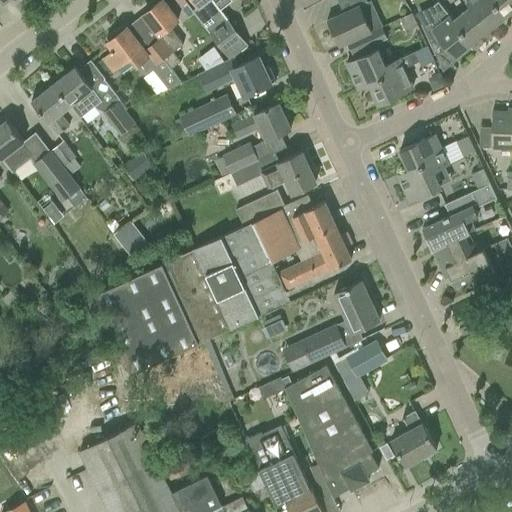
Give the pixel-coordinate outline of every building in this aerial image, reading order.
[(161,38),(152,44),(170,67),(179,60),(171,50),(182,43),(169,27),(178,20),(162,0),(161,0),(143,14),(161,38)] [(193,11),(206,28),(229,58),(246,45),(223,15),(212,0),(194,0),(199,6),(193,11)] [(338,46),(347,43),(381,27),(370,3),(368,4),(365,0),(337,0),(343,13),(327,20),(338,46)] [(462,0),(469,8),(469,7),(488,30),(488,29),(505,16),(491,0),(462,0)] [(511,0),(491,0),(505,16),(511,10),(511,0)] [(452,21),(453,20),(438,2),(435,4),(416,12),(435,55),(445,46),(454,57),(470,44),(471,43),(466,37),(452,21)] [(469,7),(469,8),(453,20),(452,21),(466,37),(471,43),(470,44),(474,48),(492,34),(488,29),(488,30),(469,7)] [(399,19),(406,35),(419,30),(412,13),(399,19)] [(170,67),(152,44),(144,51),(126,27),(118,33),(116,30),(106,38),(108,41),(107,42),(112,49),(110,50),(111,52),(104,58),(110,66),(113,70),(133,55),(148,74),(153,70),(167,89),(180,80),(170,67)] [(358,89),(369,84),(369,83),(388,74),(384,65),(377,49),(374,51),(372,46),(387,39),(381,27),(347,43),(354,59),(346,63),(358,89)] [(369,83),(369,84),(378,103),(413,87),(403,67),(418,61),(421,67),(432,62),(425,46),(384,65),(388,74),(369,83)] [(263,68),(257,56),(238,65),(235,60),(214,70),(221,84),(237,76),(245,95),(275,81),(268,66),(263,68)] [(104,58),(99,62),(105,70),(110,66),(104,58)] [(53,83),(70,106),(80,119),(95,107),(96,109),(104,113),(121,136),(138,122),(105,78),(92,88),(75,66),(53,83)] [(58,115),(70,106),(53,83),(31,100),(58,135),(67,127),(58,115)] [(181,115),(188,134),(235,113),(226,94),(181,115)] [(215,160),(222,175),(222,176),(230,173),(272,153),(266,140),(291,129),(279,102),(232,124),(237,137),(259,126),(264,137),(215,160)] [(491,148),(511,148),(511,111),(492,111),(491,148)] [(7,119),(0,124),(0,157),(2,159),(11,171),(33,154),(7,119)] [(404,160),(409,170),(409,171),(428,162),(432,170),(433,170),(463,157),(462,156),(456,142),(441,149),(434,135),(400,151),(404,160)] [(456,142),(462,156),(474,151),(467,136),(456,142)] [(73,159),(75,157),(63,141),(51,150),(64,166),(65,166),(71,174),(79,167),(73,159)] [(33,163),(62,201),(79,188),(49,150),(33,163)] [(278,162),(278,163),(261,171),(269,187),(286,179),(292,193),(315,182),(301,151),(278,162)] [(142,152),(133,159),(143,173),(153,166),(142,152)] [(409,171),(409,170),(398,175),(409,201),(417,197),(420,203),(440,194),(437,188),(440,186),(433,170),(432,170),(428,162),(409,171)] [(471,174),(478,189),(490,184),(483,168),(471,174)] [(422,228),(431,249),(463,234),(463,235),(475,229),(469,217),(476,214),(472,205),(476,203),(478,206),(497,197),(496,194),(490,184),(478,189),(445,204),(450,215),(422,228)] [(236,210),(242,223),(243,226),(285,207),(284,205),(277,190),(236,210)] [(313,206),(308,194),(284,205),(285,207),(243,226),(242,223),(93,293),(130,372),(199,344),(289,300),(285,290),(351,259),(345,247),(352,244),(346,232),(340,235),(324,201),(313,206)] [(62,216),(52,202),(43,209),(53,223),(62,216)] [(114,220),(107,225),(112,232),(119,227),(114,220)] [(131,220),(114,233),(123,245),(140,232),(131,220)] [(431,249),(440,268),(483,249),(479,241),(469,246),(463,235),(463,234),(431,249)] [(511,249),(507,238),(492,245),(492,246),(493,247),(494,249),(495,250),(496,251),(497,252),(498,252),(499,253),(500,254),(502,254),(503,255),(504,255),(506,255),(507,255),(509,255),(510,255),(511,254),(511,249)] [(483,249),(440,268),(445,278),(450,276),(454,286),(480,275),(485,285),(497,280),(483,249)] [(379,319),(361,280),(335,292),(347,319),(351,317),(357,329),(379,319)] [(300,341),(310,363),(348,345),(337,324),(300,341)] [(346,356),(335,363),(346,383),(358,377),(388,360),(376,339),(346,356)] [(370,452),(373,450),(326,365),(284,387),(325,478),(331,493),(348,484),(351,489),(369,479),(366,474),(378,467),(370,452)] [(390,440),(395,448),(405,466),(436,448),(404,392),(387,402),(398,421),(403,418),(409,429),(390,440)] [(148,427),(159,447),(177,437),(166,417),(148,427)] [(79,451),(109,511),(249,511),(248,510),(247,511),(240,497),(222,505),(207,475),(171,493),(137,423),(79,451)] [(246,441),(278,511),(323,511),(311,485),(309,486),(281,424),(246,441)] [(381,436),(376,439),(380,446),(385,443),(381,436)] [(156,459),(167,481),(192,468),(180,446),(156,459)] [(29,511),(25,502),(3,511),(29,511)]
